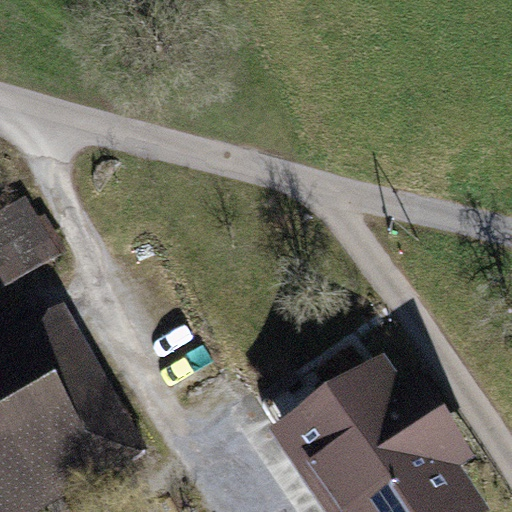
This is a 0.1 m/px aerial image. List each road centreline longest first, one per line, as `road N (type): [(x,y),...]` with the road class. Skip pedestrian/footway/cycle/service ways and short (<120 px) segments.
road 1 (unclassified): [(511,234),(0,97)]
road 2 (track): [(326,187),(511,476)]
road 3 (unknown): [(0,329),(115,274)]
